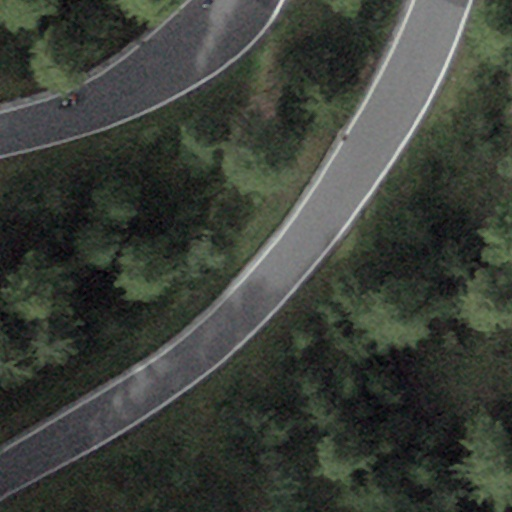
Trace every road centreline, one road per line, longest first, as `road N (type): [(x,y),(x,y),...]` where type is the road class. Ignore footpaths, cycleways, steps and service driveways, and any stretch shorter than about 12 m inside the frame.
road 1 (secondary): [(0,475),(91,425),(228,326),(284,271),(412,84),(441,0)]
road 2 (secondary): [(239,0),(173,65),(126,93),(0,135)]
